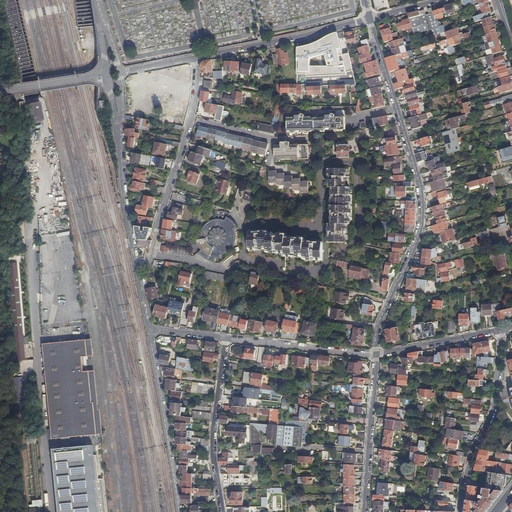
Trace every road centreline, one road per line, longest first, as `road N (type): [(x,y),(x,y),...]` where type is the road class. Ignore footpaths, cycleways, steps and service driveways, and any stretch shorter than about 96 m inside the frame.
road 1 (motorway): [(9,0),(39,148),(67,511)]
road 2 (motorway): [(85,511),(65,324),(86,101),(79,0)]
road 3 (residential): [(150,253),(196,94),(197,57),(370,18)]
road 4 (residential): [(243,260),(296,276),(356,237),(357,171),(336,160),(321,169),(320,222),(257,219),(244,242)]
road 5 (residential): [(375,354),(422,206),(370,18)]
road 6 (residential): [(53,511),(31,207)]
road 7 (residential): [(460,511),(495,403),(503,328)]
road 8 (residential): [(176,511),(148,329)]
road 9 (residential): [(226,338),(214,419),(223,511)]
road 10 (residential): [(375,354),(364,511)]
road 11 (residential): [(375,354),(226,338)]
road 12 (residential): [(135,266),(116,129)]
road 13 (residential): [(503,328),(375,354)]
